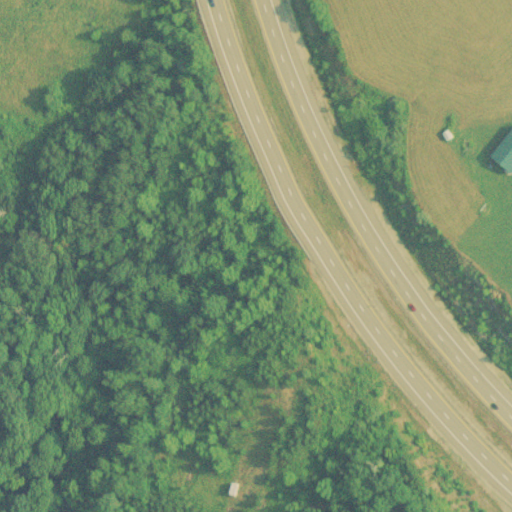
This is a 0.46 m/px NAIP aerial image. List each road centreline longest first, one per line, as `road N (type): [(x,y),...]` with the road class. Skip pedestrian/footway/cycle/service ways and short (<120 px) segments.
road 1 (primary): [(217,0),(260,127),(358,304),(423,391),(511,482)]
road 2 (primary): [(511,420),(427,323),(378,248),(325,153),(264,0)]
